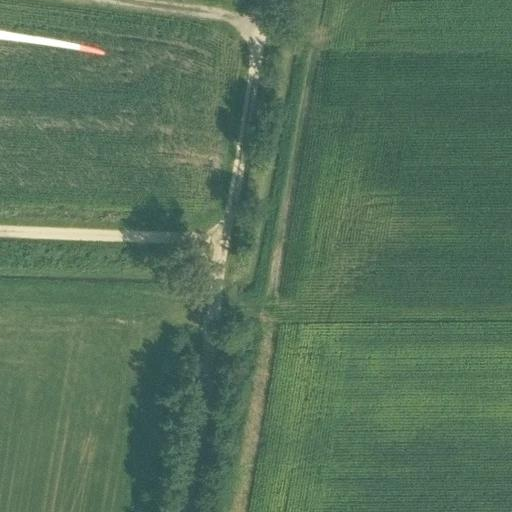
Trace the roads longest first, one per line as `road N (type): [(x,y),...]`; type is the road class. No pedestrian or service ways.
road 1 (unclassified): [(223,244),(175,511)]
road 2 (unclassified): [(223,244),(268,0)]
road 3 (unclassified): [(0,234),(223,244)]
